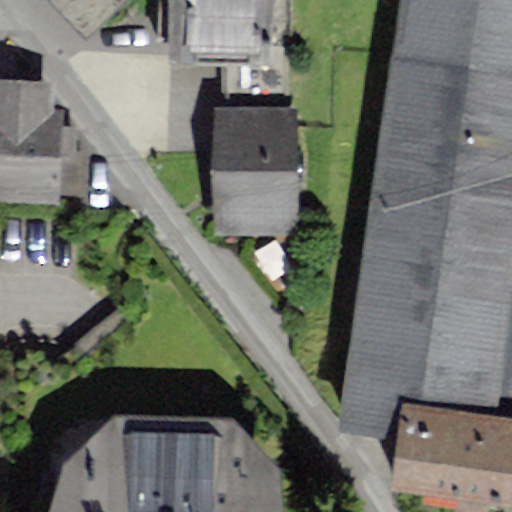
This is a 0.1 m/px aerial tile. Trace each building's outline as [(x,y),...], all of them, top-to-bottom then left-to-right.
[(45,0),(84,48),(143,0),(45,0)] [(276,0),(177,0),(178,55),(277,55),(276,0)] [(392,434),(384,493),(505,510),(511,460),(511,407),(502,406),(507,376),(511,376),(511,0),(404,0),(336,425),(392,434)] [(0,81),(0,190),(6,191),(6,197),(56,199),(61,109),(51,109),(52,85),(0,81)] [(302,117),(222,118),(223,233),(303,232),(302,117)] [(63,465),(54,511),(278,511),(277,474),(231,417),(109,416),(63,465)]
